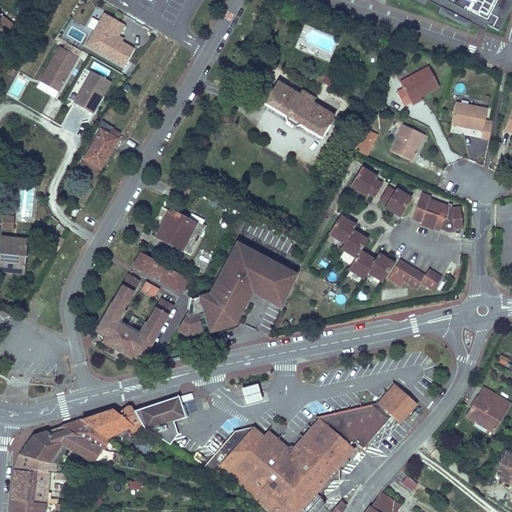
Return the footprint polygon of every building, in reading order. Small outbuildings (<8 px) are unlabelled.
[(486,25),(497,31),(511,1),(511,0),(414,0),(422,4),(423,0),(425,0),(438,7),(436,11),(465,26),(467,22),(484,31),(486,25)] [(134,51),(113,38),(122,24),(105,14),(86,45),(124,68),(134,51)] [(0,30),(7,36),(15,26),(0,15),(0,30)] [(136,47),(119,37),(126,27),(122,24),(113,38),(134,51),(136,47)] [(57,90),(76,56),(58,46),(38,79),(57,90)] [(408,102),(418,96),(437,87),(427,67),(397,82),(401,89),(395,92),(401,105),(408,102)] [(7,73),(13,77),(16,71),(10,68),(7,73)] [(92,114),(110,83),(90,71),(71,102),(92,114)] [(330,112),(309,100),(311,97),(295,88),(293,92),(271,80),(259,102),(281,114),(282,119),(285,123),(289,125),(293,125),(297,124),(317,135),(330,112)] [(408,102),(410,107),(420,102),(418,96),(408,102)] [(483,120),(486,108),(453,102),(449,124),(482,130),(480,138),(487,140),(491,122),(483,120)] [(511,107),(510,107),(501,132),(511,135),(511,107)] [(410,150),(413,144),(420,131),(402,122),(388,149),(407,159),(412,151),(410,150)] [(82,160),(98,169),(115,141),(108,136),(111,132),(112,130),(100,123),(96,129),(99,131),(82,160)] [(363,131),(356,153),(370,157),(377,135),(363,131)] [(413,144),(417,146),(423,136),(420,131),(413,144)] [(115,141),(118,136),(111,132),(108,136),(115,141)] [(364,189),(373,176),(374,174),(359,164),(348,183),(362,192),(364,189)] [(373,176),(364,189),(371,194),(379,181),(373,176)] [(377,197),(383,201),(391,189),(385,184),(377,197)] [(391,189),(383,201),(381,204),(397,214),(409,197),(393,186),(391,189)] [(445,226),(459,226),(457,206),(446,207),(447,205),(428,197),(429,194),(419,190),(410,212),(419,216),(418,219),(431,225),(431,224),(445,229),(445,226)] [(23,194),(21,203),(31,206),(33,196),(23,194)] [(12,216),(14,201),(7,200),(5,216),(12,216)] [(187,254),(201,232),(204,225),(196,220),(194,223),(168,208),(153,235),(187,254)] [(0,226),(11,228),(12,216),(5,216),(1,215),(0,226)] [(326,233),(342,243),(349,231),(353,225),(337,216),(326,233)] [(349,231),(342,243),(339,248),(354,258),(358,252),(365,240),(349,231)] [(55,254),(63,241),(54,235),(46,249),(55,254)] [(13,271),(23,272),(26,240),(0,236),(0,269),(5,270),(13,271)] [(206,289),(195,294),(206,332),(233,324),(250,291),(281,309),(298,272),(233,237),(206,289)] [(175,292),(183,279),(139,252),(131,265),(175,292)] [(358,252),(354,258),(347,269),(361,278),(364,272),(372,260),(358,252)] [(372,260),(364,272),(380,282),(391,263),(376,254),(372,260)] [(426,267),(422,274),(398,259),(385,279),(399,287),(403,281),(415,288),(419,282),(432,290),(441,276),(426,267)] [(138,288),(152,296),(158,286),(144,278),(138,288)] [(125,358),(134,363),(166,307),(156,300),(150,310),(148,309),(139,327),(140,328),(132,343),(108,329),(132,287),(122,280),(89,336),(98,342),(95,347),(122,363),(125,358)] [(178,323),(183,341),(202,335),(197,317),(178,323)] [(500,356),(497,364),(506,367),(509,359),(500,356)] [(243,405),(260,401),(258,392),(255,383),(238,387),(241,397),(243,405)] [(388,411),(398,420),(414,402),(392,383),(377,401),(388,411)] [(478,397),(489,403),(493,396),(482,389),(478,397)] [(180,403),(193,399),(191,393),(178,397),(180,403)] [(172,423),(185,418),(180,403),(178,397),(177,396),(133,412),(140,424),(144,430),(147,431),(169,444),(177,434),(172,423)] [(466,417),(491,432),(507,404),(493,396),(489,403),(478,397),(466,417)] [(354,442),(361,449),(388,419),(388,411),(377,401),(316,416),(283,453),(254,426),(234,430),(202,467),(208,470),(209,469),(214,471),(216,469),(265,511),(297,511),(299,511),(310,511),(318,503),(316,492),(328,479),(335,480),(339,470),(337,468),(354,450),(350,446),(354,442)] [(140,424),(133,412),(129,407),(126,407),(115,414),(132,427),(140,424)] [(118,435),(130,429),(132,427),(115,414),(110,410),(78,421),(107,441),(112,437),(118,435)] [(409,417),(413,420),(418,415),(414,411),(409,417)] [(109,442),(107,441),(78,421),(77,421),(58,427),(102,450),(104,450),(109,442)] [(134,435),(144,430),(140,424),(132,427),(130,429),(134,435)] [(102,450),(58,427),(43,432),(61,446),(92,465),(102,450)] [(49,463),(61,446),(43,432),(30,437),(22,448),(16,456),(36,462),(48,465),(49,463)] [(511,453),(504,450),(495,470),(500,472),(496,480),(511,487),(511,453)] [(48,465),(36,462),(16,456),(12,470),(34,473),(49,473),(54,473),(55,465),(49,463),(48,465)] [(36,502),(45,503),(49,473),(34,473),(12,470),(8,500),(35,507),(36,502)] [(410,492),(414,485),(403,478),(399,484),(410,492)] [(365,511),(395,511),(399,507),(379,494),(365,511)] [(33,511),(35,507),(8,500),(6,511),(33,511)] [(340,511),(345,504),(341,500),(330,511),(340,511)]
